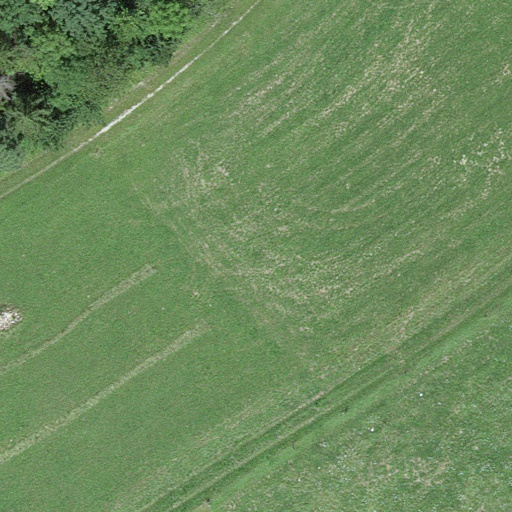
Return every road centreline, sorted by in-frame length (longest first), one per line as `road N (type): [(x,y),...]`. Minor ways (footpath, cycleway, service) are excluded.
road 1 (track): [(511,248),(344,380),(135,511)]
road 2 (track): [(0,177),(216,42),(251,0)]
